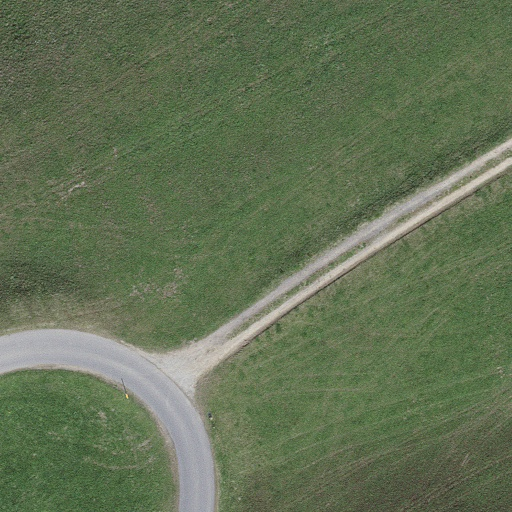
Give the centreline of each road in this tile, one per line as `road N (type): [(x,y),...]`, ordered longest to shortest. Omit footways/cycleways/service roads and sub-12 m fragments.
road 1 (track): [(149,377),(511,171)]
road 2 (unclassified): [(188,511),(198,462),(149,377),(25,341),(0,352)]
